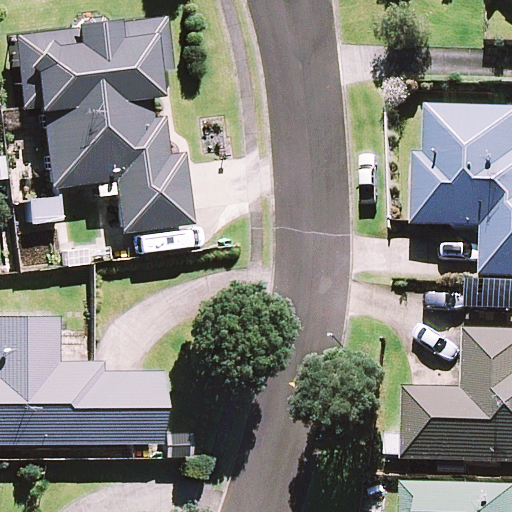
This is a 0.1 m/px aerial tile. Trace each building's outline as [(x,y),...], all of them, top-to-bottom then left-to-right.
[(165,89),(156,14),(11,31),(20,106),(36,104),(45,182),(109,174),(115,227),(181,220),(169,114),(139,118),(136,92),(165,89)] [(511,111),(429,108),(428,137),(417,137),(414,224),(486,227),(484,277),(511,278),(511,111)] [(53,312),(0,312),(0,438),(156,439),(157,368),(53,367),(53,312)] [(511,336),(470,334),(466,395),(410,392),(406,458),(511,463),(511,336)] [(511,511),(511,491),(404,487),(403,511),(511,511)]
